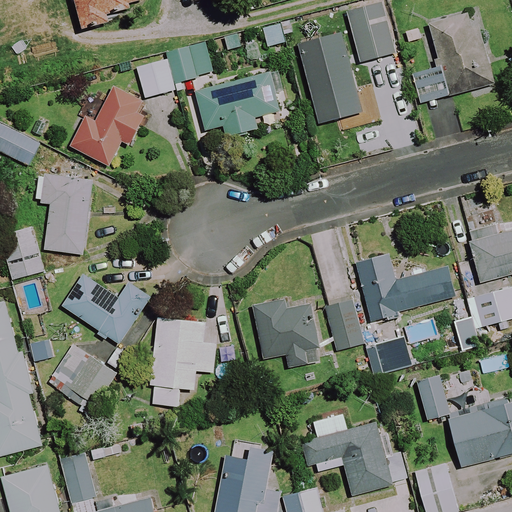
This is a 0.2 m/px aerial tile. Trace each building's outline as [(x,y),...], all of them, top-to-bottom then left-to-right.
[(129,6),(149,1),(148,0),(56,0),(60,14),(78,10),(83,32),(110,25),(108,17),(130,11),(129,6)] [(396,56),(383,5),(347,14),(360,65),(396,56)] [(472,30),(468,15),(430,24),(441,68),(413,75),(420,105),(494,87),(480,28),(472,30)] [(292,35),(289,25),(264,31),(268,49),(286,44),(284,37),(292,35)] [(365,114),(343,34),(299,45),(321,126),(365,114)] [(215,74),(205,44),(167,56),(176,86),(215,74)] [(175,93),(167,61),(137,69),(146,100),(175,93)] [(280,113),(271,76),(197,95),(206,132),(223,128),(226,139),(260,130),(257,119),(280,113)] [(144,103),(130,96),(115,88),(110,99),(99,94),(71,148),(110,168),(123,144),(132,148),(147,118),(138,114),(144,103)] [(95,180),(41,174),(37,204),(52,205),(46,252),(86,257),(95,180)] [(44,275),(35,228),(4,234),(13,280),(44,275)] [(511,275),(511,232),(470,244),(482,285),(511,275)] [(395,282),(389,257),(356,265),(371,325),(399,318),(398,314),(458,299),(450,268),(395,282)] [(121,301),(85,276),(64,308),(120,347),(152,299),(131,285),(121,301)] [(511,320),(511,288),(474,299),(482,329),(511,320)] [(320,364),(309,297),(253,306),(262,361),(286,357),(288,370),(320,364)] [(365,346),(354,301),(326,308),(336,353),(365,346)] [(19,354),(6,303),(0,305),(0,457),(43,447),(29,393),(33,392),(23,353),(19,354)] [(477,339),(470,310),(457,313),(464,342),(477,339)] [(206,324),(158,319),(149,406),(179,409),(181,390),(194,392),(197,373),(213,375),(216,346),(204,344),(206,324)] [(412,368),(405,339),(366,349),(374,378),(412,368)] [(117,373),(73,346),(53,379),(97,406),(117,373)] [(451,416),(443,379),(419,384),(428,421),(451,416)] [(511,455),(511,404),(449,421),(462,468),(511,455)] [(348,433),(343,416),(314,423),(318,439),(302,444),(309,468),(343,459),(353,497),(408,483),(400,454),(386,458),(377,425),(348,433)] [(275,452),(230,443),(217,511),(276,511),(280,495),(267,492),(275,452)] [(114,496),(97,500),(86,454),(61,460),(73,511),(153,511),(151,500),(117,508),(114,496)] [(459,511),(446,464),(414,473),(425,511),(459,511)] [(59,511),(49,467),(3,479),(11,511),(59,511)] [(324,511),(319,490),(299,495),(282,499),(285,511),(324,511)]
